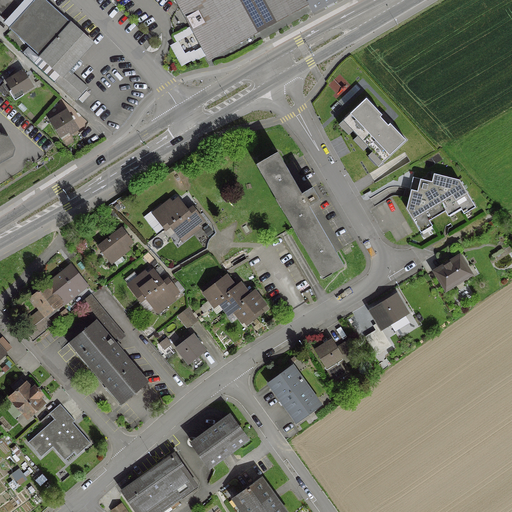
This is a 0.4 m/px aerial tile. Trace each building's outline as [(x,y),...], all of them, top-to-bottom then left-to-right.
[(39,57),(59,76),(54,81),(75,99),(86,87),(65,69),(90,42),(44,0),(33,0),(8,28),(39,57)] [(175,0),(207,57),(306,2),(305,0),(175,0)] [(338,0),(305,0),(306,2),(311,12),(312,11),(313,13),(338,0)] [(5,81),(14,97),(32,86),(22,70),(5,81)] [(381,114),(367,99),(352,113),(390,154),(405,140),(390,125),(389,126),(379,116),(381,114)] [(70,117),(65,110),(49,120),(59,137),(68,132),(69,134),(77,129),(70,117)] [(0,166),(14,158),(17,150),(10,137),(1,135),(1,136),(0,135),(0,133),(1,133),(0,131),(0,166)] [(291,227),(292,228),(321,278),(343,266),(335,252),(332,254),(281,167),(284,165),(277,152),(255,164),(291,227)] [(405,209),(416,227),(456,203),(460,209),(471,202),(458,180),(433,174),(431,182),(419,179),(416,191),(410,190),(405,209)] [(311,187),(302,192),(309,205),(319,200),(311,187)] [(165,229),(170,225),(186,212),(177,200),(171,204),(169,201),(162,206),(165,209),(155,217),(165,229)] [(195,213),(193,210),(191,208),(186,212),(170,225),(179,237),(188,229),(191,232),(197,227),(195,224),(200,220),(195,213)] [(122,232),(120,229),(98,246),(108,258),(117,251),(120,254),(127,249),(124,246),(130,242),(122,232)] [(433,271),(445,290),(470,274),(458,256),(449,261),(448,260),(442,264),(442,266),(433,271)] [(52,281),(46,285),(58,300),(81,282),(70,267),(52,281)] [(140,281),(130,288),(140,300),(145,296),(161,283),(152,271),(146,276),(144,272),(137,278),(140,281)] [(213,305),(218,301),(234,288),(225,276),(220,281),(217,277),(210,283),(213,286),(203,293),(213,305)] [(170,284),(168,282),(166,279),(161,283),(145,296),(154,308),(163,301),(166,304),(178,295),(170,284)] [(227,313),(232,309),(248,296),(239,284),(234,288),(218,301),(227,313)] [(62,305),(58,300),(46,285),(30,298),(40,310),(38,311),(37,311),(27,318),(39,332),(50,323),(46,318),(62,305)] [(256,295),(255,294),(254,292),(248,296),(232,309),(241,321),(251,314),(253,317),(260,312),(257,308),(258,308),(261,311),(265,307),(256,295)] [(405,314),(394,295),(369,311),(380,329),(405,314)] [(196,320),(195,319),(187,308),(177,316),(186,328),(196,320)] [(68,313),(64,309),(54,317),(57,321),(68,313)] [(138,389),(146,382),(94,320),(69,342),(104,383),(103,384),(107,389),(108,389),(121,404),(133,393),(134,394),(139,390),(138,389)] [(373,344),(378,353),(388,347),(382,337),(377,340),(371,331),(364,336),(371,345),(373,344)] [(175,347),(188,363),(204,351),(191,335),(175,347)] [(159,344),(163,349),(169,344),(165,339),(159,344)] [(323,344),(314,350),(333,379),(344,372),(336,360),(341,356),(344,361),(357,353),(349,340),(336,348),(331,340),(327,342),(326,342),(323,344)] [(297,418),(298,419),(319,404),(291,366),(270,381),(276,389),(273,391),(280,400),(285,396),(288,401),(283,404),(289,414),(292,411),(297,418)] [(25,383),(8,397),(26,417),(42,403),(37,397),(40,394),(33,387),(30,389),(25,383)] [(67,463),(90,443),(57,405),(49,412),(53,417),(27,440),(40,456),(52,446),(67,463)] [(230,451),(246,439),(229,414),(190,442),(208,467),(225,454),(223,452),(228,449),(230,451)] [(148,473),(169,503),(195,485),(184,469),(182,471),(172,456),(148,473)] [(156,511),(169,503),(148,473),(121,492),(135,511),(156,511)] [(269,494),(272,493),(261,477),(232,498),(241,511),(285,511),(275,497),(273,499),(269,494)]
